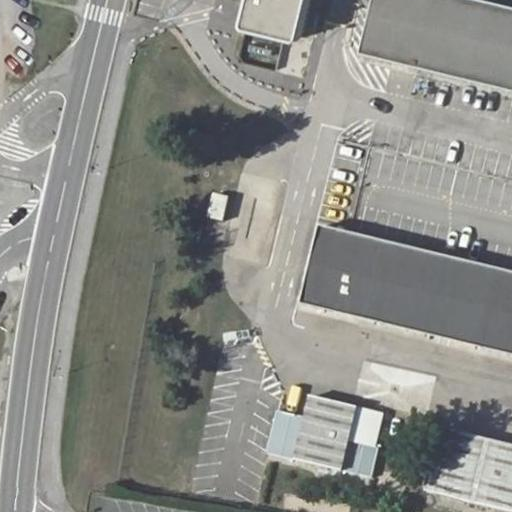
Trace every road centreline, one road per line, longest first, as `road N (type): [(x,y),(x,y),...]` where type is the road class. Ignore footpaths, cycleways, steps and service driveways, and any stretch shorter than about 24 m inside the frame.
road 1 (unclassified): [(108,0),(37,321),(14,511)]
road 2 (residential): [(325,94),(270,332)]
road 3 (residential): [(325,94),(511,143)]
